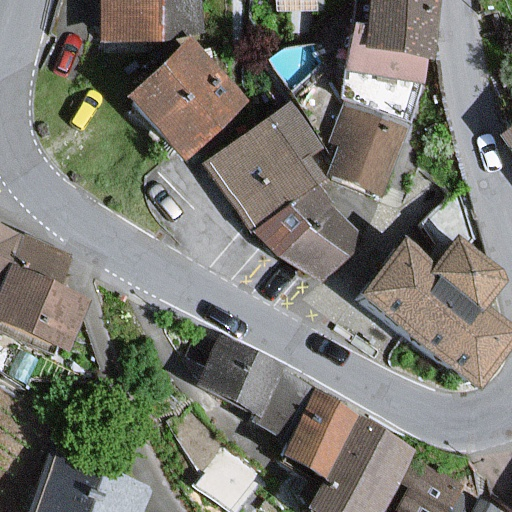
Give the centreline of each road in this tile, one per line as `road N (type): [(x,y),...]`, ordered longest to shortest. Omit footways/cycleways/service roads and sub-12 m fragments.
road 1 (secondary): [(511,399),(475,418),(433,418),(95,232)]
road 2 (unclassified): [(95,232),(87,289),(124,411),(170,511)]
road 3 (secondary): [(459,0),(487,165)]
road 4 (secondary): [(95,232),(22,164),(0,107)]
road 5 (track): [(81,0),(53,89),(7,131)]
road 6 (track): [(128,69),(33,176)]
